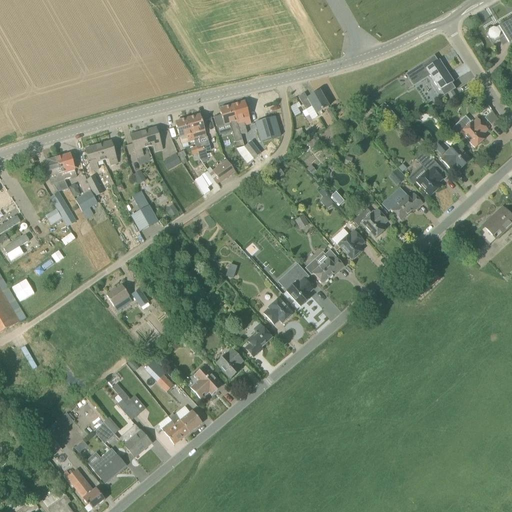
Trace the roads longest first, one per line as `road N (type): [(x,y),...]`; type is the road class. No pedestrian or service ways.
road 1 (unclassified): [(115,511),(511,163)]
road 2 (unclassified): [(0,342),(280,151),(287,128),(280,81)]
road 3 (tertiary): [(0,156),(280,81)]
road 4 (tertiary): [(280,81),(348,64),(446,21)]
road 5 (unclassified): [(511,125),(446,21)]
